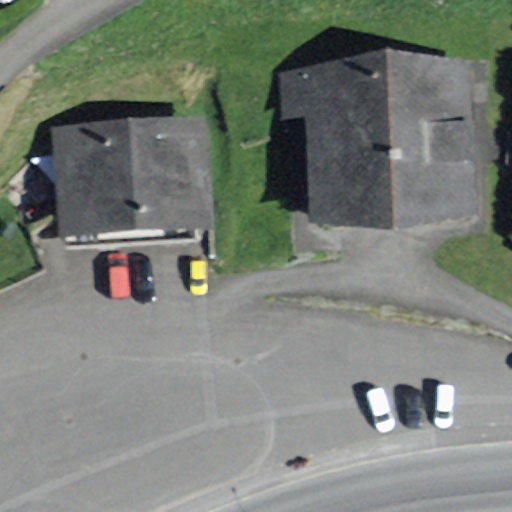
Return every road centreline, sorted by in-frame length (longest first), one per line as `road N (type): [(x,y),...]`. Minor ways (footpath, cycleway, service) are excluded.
road 1 (unknown): [(222,295),(321,279),(408,278),(511,319)]
road 2 (secondary): [(511,482),(419,489),(325,511)]
